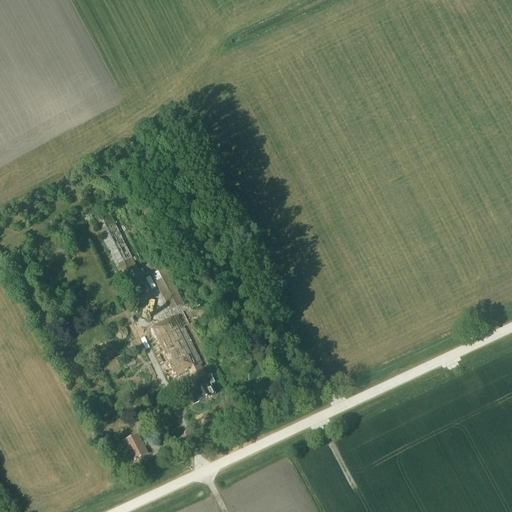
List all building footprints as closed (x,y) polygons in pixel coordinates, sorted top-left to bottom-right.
[(131,256),(115,222),(110,212),(94,220),(123,279),(127,277),(130,284),(165,267),(162,260),(139,271),(135,264),(142,261),(138,253),(131,256)] [(47,248),(42,238),(34,242),(39,252),(47,248)] [(154,276),(171,313),(185,306),(169,270),(154,276)] [(139,298),(135,291),(128,295),(132,302),(139,298)] [(217,396),(211,385),(215,383),(211,374),(209,375),(186,328),(191,326),(185,314),(144,334),(156,358),(163,354),(164,356),(160,358),(163,365),(168,363),(176,379),(191,372),(197,384),(193,386),(196,393),(191,395),(197,405),(201,403),(201,404),(217,396)] [(127,332),(126,331),(125,330),(123,329),(122,329),(120,329),(118,329),(117,330),(116,331),(115,333),(115,334),(115,336),(116,338),(116,339),(118,340),(119,341),(121,341),(122,341),(124,340),(125,340),(126,338),(127,337),(127,335),(127,334),(127,332)] [(149,454),(139,434),(124,441),(135,462),(149,454)]
